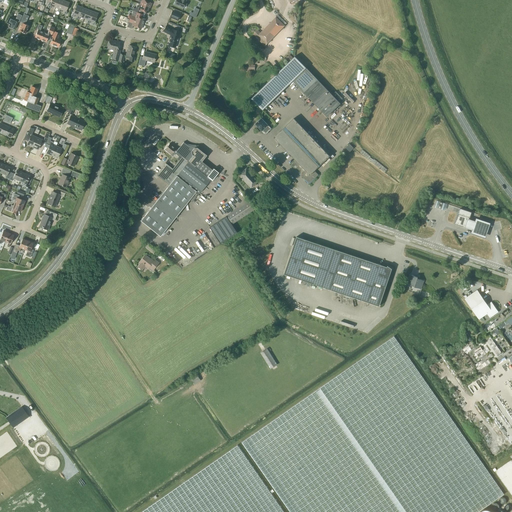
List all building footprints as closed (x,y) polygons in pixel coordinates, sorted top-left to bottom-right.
[(55,8),(58,0),(51,0),(50,5),(49,5),(48,8),(50,8),(51,6),(55,8)] [(61,10),(64,1),(62,0),(58,0),(55,8),(59,9),(58,12),(61,12),(62,10),(61,10)] [(151,3),(146,1),(146,0),(138,0),(141,2),(140,4),(149,8),(151,3)] [(186,2),(186,0),(175,0),(174,4),(184,8),(186,2)] [(66,11),(69,3),(64,1),(61,10),(62,10),(65,11),(64,13),(66,14),(67,12),(66,11)] [(147,13),(149,8),(140,4),(139,7),(137,6),(136,8),(133,7),(132,10),(139,13),(140,10),(147,13)] [(78,16),(82,7),(76,5),(73,14),(72,14),(71,16),(73,17),(74,15),(77,16),(78,16)] [(84,18),(87,9),(82,7),(78,16),(77,16),(76,18),(79,19),(80,17),(84,18)] [(89,20),(92,11),(87,9),(84,18),(88,20),(87,22),(89,23),(90,21),(89,20)] [(95,22),(98,13),(92,11),(89,20),(90,21),(93,22),(92,24),(94,25),(95,23),(95,22)] [(145,19),(142,18),(143,15),(133,11),(131,15),(129,18),(143,24),(145,19)] [(180,14),(172,11),(170,17),(178,20),(180,14)] [(14,29),(18,21),(19,22),(22,16),(18,14),(15,20),(13,18),(9,16),(6,23),(10,24),(9,26),(14,29)] [(22,23),(19,31),(22,32),(22,33),(24,34),(25,33),(26,33),(29,26),(25,25),(29,16),(24,14),(21,20),(20,22),(21,22),(22,23)] [(141,29),(143,24),(129,18),(128,22),(129,22),(127,27),(131,29),(133,26),(141,29)] [(71,34),(74,26),(69,24),(66,32),(71,34)] [(40,40),(43,32),(40,31),(42,26),(38,25),(37,29),(38,29),(35,37),(40,40)] [(46,42),(49,34),(52,35),(55,28),(50,26),(47,34),(43,32),(40,40),(46,42)] [(179,37),(181,32),(172,30),(166,26),(163,31),(171,35),(168,46),(175,47),(178,37),(179,37)] [(253,28),(251,30),(251,32),(265,46),(276,34),(267,26),(260,33),(255,28),(253,28)] [(58,39),(60,34),(54,31),(52,36),(53,37),(50,44),(58,47),(60,43),(61,43),(62,41),(58,39)] [(121,50),(118,49),(120,43),(116,41),(116,42),(110,40),(107,48),(114,50),(112,59),(118,61),(121,50)] [(126,55),(126,58),(129,59),(129,60),(134,61),(135,57),(133,57),(136,47),(129,45),(127,52),(126,55)] [(153,62),(155,54),(145,52),(144,57),(140,56),(138,65),(144,66),(145,60),(153,62)] [(285,60),(288,63),(293,58),(290,54),(285,60)] [(339,102),(342,98),(336,91),(332,95),(306,68),(295,56),(251,98),(263,110),(293,81),(297,86),(327,116),(340,103),(339,102)] [(24,100),(29,102),(27,107),(39,112),(41,106),(36,104),(38,98),(35,96),(38,89),(32,86),(29,92),(27,91),(24,100)] [(51,103),(48,111),(59,116),(60,117),(64,109),(62,109),(51,103)] [(10,123),(12,118),(6,115),(4,120),(10,123)] [(84,124),(85,122),(72,116),(68,124),(81,130),(82,128),(83,129),(84,128),(85,128),(86,126),(86,125),(85,124),(84,124)] [(328,154),(330,152),(325,147),(323,149),(294,118),(274,137),(296,160),(291,165),(309,184),(319,175),(314,170),(330,156),(328,154)] [(256,124),(266,134),(271,129),(268,125),(267,125),(261,119),(256,124)] [(0,133),(9,138),(13,128),(1,122),(0,123),(0,133)] [(27,144),(32,147),(37,137),(32,135),(34,129),(30,127),(27,135),(25,134),(23,139),(28,141),(27,144)] [(38,149),(41,142),(42,140),(37,137),(32,147),(38,149)] [(50,141),(51,138),(49,137),(45,144),(50,146),(46,153),(52,155),(56,146),(53,144),(54,142),(50,141)] [(185,143),(184,142),(183,142),(177,149),(170,143),(165,149),(173,156),(175,153),(181,157),(172,168),(166,163),(158,174),(158,176),(169,185),(141,220),(160,236),(189,199),(192,202),(208,182),(209,183),(211,180),(212,180),(218,172),(213,168),(212,170),(201,161),(206,155),(198,149),(198,146),(198,145),(195,146),(194,146),(193,146),(191,146),(190,145),(189,145),(187,144),(186,144),(185,143)] [(63,152),(67,145),(64,144),(61,148),(56,146),(52,155),(57,158),(61,151),(63,152)] [(350,152),(354,148),(349,144),(345,147),(350,152)] [(77,160),(79,156),(71,153),(68,159),(64,158),(61,164),(65,166),(67,163),(74,166),(76,160),(77,160)] [(9,179),(12,173),(8,171),(10,167),(4,164),(0,173),(6,175),(5,177),(9,179)] [(68,176),(70,171),(63,168),(61,174),(62,174),(58,184),(66,187),(70,177),(68,176)] [(251,188),(260,180),(249,168),(248,169),(247,168),(240,174),(244,179),(243,180),(251,188)] [(19,181),(23,173),(17,170),(15,174),(12,173),(9,179),(13,180),(13,179),(19,181)] [(28,187),(31,181),(28,180),(30,176),(23,173),(19,181),(26,184),(25,186),(28,187)] [(64,197),(65,193),(57,190),(55,193),(52,192),(48,203),(55,206),(59,195),(64,197)] [(23,206),(25,201),(18,198),(19,195),(14,193),(11,201),(14,202),(14,203),(23,206)] [(233,224),(256,208),(251,200),(227,215),(233,224)] [(445,210),(447,204),(443,203),(440,202),(436,201),(434,207),(438,208),(441,209),(445,210)] [(21,211),(23,206),(14,203),(13,205),(11,205),(10,207),(8,206),(6,209),(16,213),(17,210),(21,211)] [(472,212),(460,208),(459,211),(455,224),(466,228),(471,215),(472,212)] [(55,220),(57,214),(50,211),(48,216),(44,214),(39,226),(48,230),(52,219),(55,220)] [(221,244),(229,238),(237,233),(226,216),(218,221),(210,227),(221,244)] [(468,218),(465,228),(472,230),(471,233),(486,238),(491,223),(476,218),(475,221),(468,218)] [(5,241),(9,233),(3,231),(0,238),(0,243),(1,243),(2,240),(5,241)] [(9,247),(14,235),(9,233),(5,241),(8,243),(7,246),(9,247)] [(387,267),(335,249),(297,236),(284,274),(379,306),(392,268),(387,266),(387,267)] [(10,257),(12,258),(13,256),(15,257),(18,250),(20,251),(21,248),(24,249),(28,241),(22,238),(20,245),(16,244),(12,252),(10,257)] [(33,250),(31,249),(33,243),(28,241),(24,249),(27,251),(26,254),(26,255),(30,257),(33,250)] [(186,244),(185,246),(194,254),(196,252),(186,244)] [(153,270),(159,263),(155,260),(153,261),(145,255),(140,261),(142,262),(138,267),(142,270),(145,266),(148,268),(149,267),(153,270)] [(417,278),(418,277),(411,275),(408,283),(411,284),(411,286),(421,289),(424,281),(417,278)] [(498,312),(492,302),(487,305),(477,290),(465,298),(479,319),(487,313),(490,318),(498,312)] [(477,511),(504,494),(394,336),(141,511),(477,511)] [(485,343),(489,350),(494,348),(497,354),(501,352),(495,338),(485,343)] [(270,369),(277,365),(267,348),(260,353),(270,369)] [(500,366),(508,361),(505,357),(497,361),(500,366)] [(196,384),(201,380),(196,374),(191,377),(196,384)] [(22,406),(6,418),(13,428),(29,417),(22,406)]
